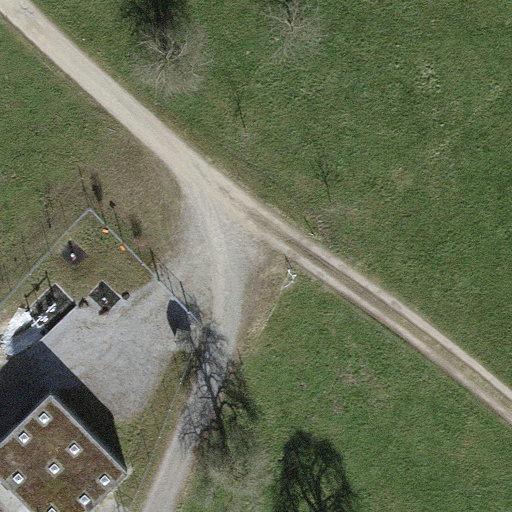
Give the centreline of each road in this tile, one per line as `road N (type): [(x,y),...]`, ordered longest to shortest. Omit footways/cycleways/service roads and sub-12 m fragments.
road 1 (track): [(9,0),(245,229)]
road 2 (track): [(511,412),(406,322),(245,229)]
road 3 (track): [(245,229),(193,404),(150,511)]
